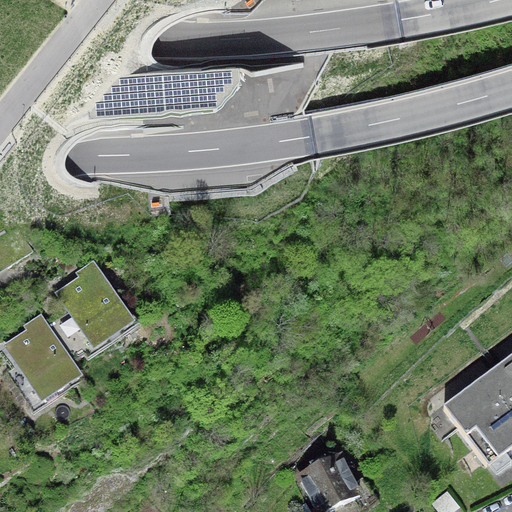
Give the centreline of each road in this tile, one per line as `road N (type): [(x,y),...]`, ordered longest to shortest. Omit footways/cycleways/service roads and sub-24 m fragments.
road 1 (motorway): [(0,153),(249,147),(511,87)]
road 2 (motorway): [(497,0),(399,21),(238,39),(0,34)]
road 3 (residential): [(0,130),(102,0)]
